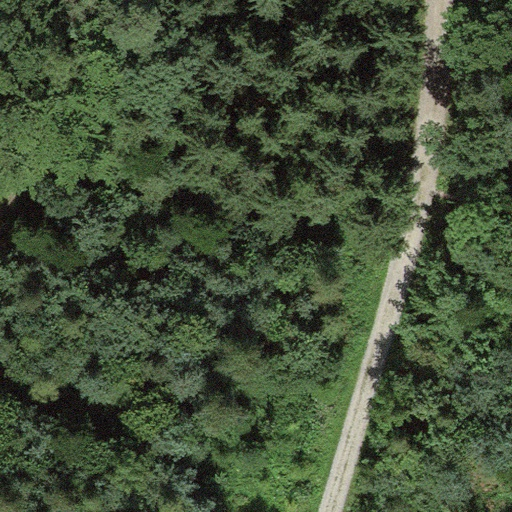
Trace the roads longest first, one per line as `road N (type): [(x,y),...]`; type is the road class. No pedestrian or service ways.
road 1 (track): [(462,0),(453,116),(401,340),(345,511)]
road 2 (track): [(236,0),(201,56),(0,252)]
